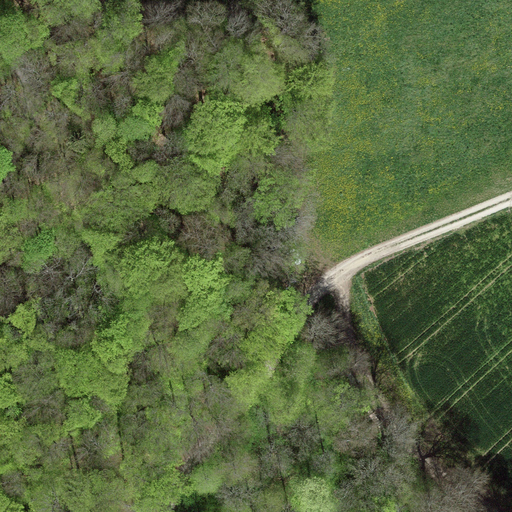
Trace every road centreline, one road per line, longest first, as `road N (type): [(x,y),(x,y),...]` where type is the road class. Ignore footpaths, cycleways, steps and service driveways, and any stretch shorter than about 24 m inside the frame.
road 1 (track): [(511,196),(340,272),(301,300),(226,396),(157,511)]
road 2 (track): [(301,300),(332,363),(475,511)]
road 3 (track): [(0,44),(20,66),(31,103),(0,175)]
